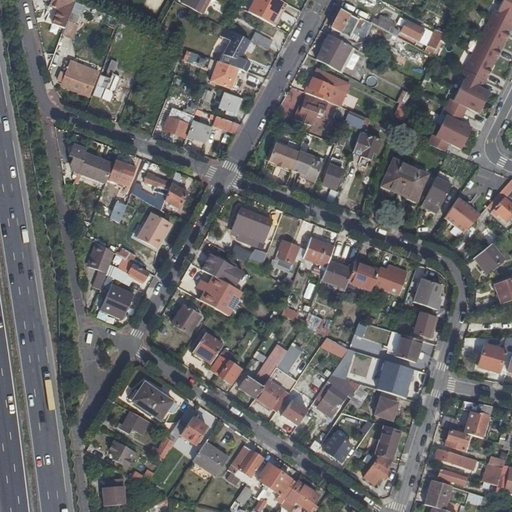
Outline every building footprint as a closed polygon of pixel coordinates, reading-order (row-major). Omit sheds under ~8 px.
[(52,0),(50,0),(48,9),(55,12),(50,25),(62,30),(63,26),(70,7),(52,0)] [(204,0),(183,0),(181,4),(198,12),(204,0)] [(283,2),(278,0),(253,0),(247,12),(272,24),(283,2)] [(494,10),(491,17),(511,28),(511,5),(503,1),(498,11),(494,10)] [(81,11),(70,7),(63,26),(74,29),(81,11)] [(351,49),(357,52),(363,40),(351,34),(355,28),(358,21),(340,11),(330,30),(331,30),(328,36),(328,37),(351,49)] [(511,28),(491,17),(482,36),(503,46),(511,28)] [(423,53),(434,59),(445,36),(434,30),(432,35),(400,20),(396,26),(403,29),(401,34),(372,19),(369,24),(415,48),(417,42),(427,46),(423,53)] [(358,21),(355,28),(362,31),(365,25),(358,21)] [(62,30),(59,37),(69,41),(74,29),(63,26),(62,30)] [(249,42),(224,29),(220,37),(230,42),(219,60),(243,70),(247,63),(240,60),(250,43),(249,42)] [(270,43),(253,33),(249,42),(250,43),(266,51),(270,43)] [(482,36),(473,54),(494,64),(503,46),(482,36)] [(316,61),(342,74),(345,69),(341,67),(351,49),(328,37),(316,61)] [(473,54),(464,71),(485,82),(494,64),(473,54)] [(60,82),(59,84),(88,95),(94,79),(92,79),(95,72),(68,62),(63,73),(60,72),(57,80),(60,82)] [(236,69),(217,62),(209,82),(224,88),(228,78),(232,80),(236,69)] [(115,66),(108,63),(105,73),(111,75),(115,66)] [(463,81),(458,91),(484,104),(490,93),(482,89),(485,82),(464,71),(460,79),(463,81)] [(98,76),(91,96),(108,103),(118,78),(111,75),(105,73),(103,78),(98,76)] [(228,78),(224,88),(228,90),(232,80),(228,78)] [(312,79),(305,94),(339,107),(345,94),(333,88),(321,83),(312,79)] [(144,89),(139,86),(128,113),(134,116),(144,89)] [(204,87),(199,102),(207,105),(210,95),(205,93),(207,88),(204,87)] [(450,99),(446,107),(464,116),(467,109),(479,115),(484,104),(458,91),(453,101),(450,99)] [(235,99),(222,94),(217,109),(230,114),(235,99)] [(302,101),(299,107),(314,112),(313,115),(317,116),(320,108),(317,106),(319,101),(303,95),(301,100),(302,101)] [(396,117),(405,121),(410,110),(401,106),(396,117)] [(296,112),(293,120),(308,126),(313,115),(314,112),(299,107),(297,112),(296,112)] [(446,116),(441,127),(466,139),(472,129),(460,123),(464,116),(446,107),(442,115),(446,116)] [(167,118),(162,131),(183,139),(192,116),(186,113),(182,124),(167,118)] [(345,115),(342,124),(360,131),(363,122),(345,115)] [(214,118),(212,127),(232,135),(237,126),(214,118)] [(191,122),(186,136),(205,143),(211,129),(191,122)] [(432,136),(427,145),(445,153),(449,145),(461,150),(466,139),(441,127),(435,138),(432,136)] [(338,133),(331,152),(337,155),(338,155),(345,136),(338,133)] [(359,134),(351,153),(358,156),(358,157),(367,161),(373,148),(376,149),(379,142),(359,134)] [(276,136),(266,162),(289,171),(297,152),(300,143),(291,139),(290,142),(276,136)] [(84,149),(69,143),(66,153),(69,155),(67,161),(69,172),(74,173),(82,153),(84,149)] [(289,171),(289,172),(297,175),(303,177),(302,180),(312,183),(313,183),(319,164),(309,160),(310,157),(297,152),(289,171)] [(82,153),(74,173),(102,184),(104,179),(109,164),(82,153)] [(328,167),(321,184),(334,189),(341,172),(336,171),(340,161),(329,157),(326,166),(328,167)] [(126,189),(133,166),(111,158),(109,164),(104,179),(126,189)] [(392,160),(380,188),(389,192),(396,195),(409,167),(392,160)] [(409,167),(396,195),(403,198),(414,203),(427,175),(409,167)] [(162,198),(167,184),(141,174),(138,182),(149,186),(147,191),(162,198)] [(435,179),(420,206),(436,214),(437,214),(450,187),(435,179)] [(507,184),(485,209),(488,212),(487,213),(493,219),(494,218),(503,227),(505,225),(503,223),(511,214),(511,209),(501,198),(511,187),(511,182),(510,181),(507,184)] [(139,185),(132,182),(127,195),(141,202),(144,197),(135,194),(139,185)] [(162,198),(161,200),(178,207),(185,192),(167,184),(162,198)] [(462,234),(475,215),(455,197),(440,218),(462,234)] [(403,198),(402,201),(413,206),(414,203),(403,198)] [(126,206),(115,202),(110,218),(119,223),(126,206)] [(237,211),(231,228),(254,237),(252,240),(260,243),(266,226),(259,224),(260,220),(237,211)] [(159,248),(169,227),(150,214),(138,237),(159,248)] [(231,228),(229,232),(238,235),(236,241),(246,244),(248,239),(252,240),(254,237),(231,228)] [(309,237),(301,257),(324,266),(326,262),(331,247),(309,237)] [(290,244),(280,240),(277,251),(279,252),(275,264),(288,268),(293,256),(294,257),(296,250),(288,247),(290,244)] [(111,254),(90,243),(85,259),(88,260),(85,268),(85,269),(95,272),(91,287),(97,290),(102,275),(105,269),(107,264),(111,254)] [(490,244),(474,258),(486,273),(502,261),(490,244)] [(118,248),(114,256),(128,263),(132,255),(118,248)] [(200,251),(196,261),(201,264),(206,254),(200,251)] [(264,256),(257,253),(252,269),(258,272),(264,256)] [(229,268),(206,255),(199,271),(210,277),(222,283),(229,268)] [(324,266),(319,280),(343,289),(345,283),(349,272),(326,262),(324,266)] [(349,272),(345,283),(368,293),(370,290),(377,272),(353,262),(349,272)] [(107,264),(105,269),(114,272),(116,268),(107,264)] [(130,264),(126,273),(141,281),(146,272),(130,264)] [(398,278),(400,272),(386,267),(384,272),(398,278)] [(105,269),(102,275),(111,279),(114,272),(105,269)] [(377,272),(370,290),(378,293),(379,290),(397,296),(405,274),(400,272),(398,278),(384,272),(377,270),(377,272)] [(222,283),(210,277),(196,300),(211,308),(224,316),(228,310),(225,308),(224,305),(229,297),(232,296),(235,298),(238,292),(222,283)] [(441,287),(421,280),(413,303),(437,311),(440,301),(437,299),(441,287)] [(511,281),(491,288),(498,306),(511,301),(511,281)] [(129,295),(107,284),(97,311),(114,318),(120,317),(129,295)] [(228,310),(235,298),(232,296),(229,297),(224,305),(225,308),(228,310)] [(181,306),(169,324),(185,335),(198,318),(181,306)] [(283,308),(281,317),(294,320),(296,311),(283,308)] [(315,329),(320,318),(307,313),(303,324),(315,329)] [(434,320),(420,316),(414,335),(428,339),(434,320)] [(361,340),(366,324),(358,321),(350,346),(379,355),(382,347),(361,340)] [(325,337),(328,330),(320,327),(317,333),(325,337)] [(220,346),(203,335),(191,354),(208,365),(220,346)] [(420,343),(401,336),(394,358),(413,364),(420,343)] [(339,360),(346,352),(325,340),(320,348),(339,360)] [(421,342),(419,351),(432,355),(435,346),(421,342)] [(483,347),(475,369),(497,376),(497,375),(502,377),(503,374),(509,356),(483,347)] [(280,358),(252,399),(266,410),(267,408),(272,413),(292,383),(279,374),(291,358),(284,352),(280,358)] [(280,358),(275,354),(253,385),(243,378),(236,388),(252,399),(280,358)] [(511,356),(509,356),(503,374),(511,375),(511,356)] [(216,358),(206,372),(215,378),(225,364),(216,358)] [(248,374),(256,363),(250,359),(242,369),(248,374)] [(225,364),(215,378),(227,386),(237,372),(225,364)] [(406,379),(389,373),(384,391),(401,396),(406,379)] [(329,376),(312,400),(319,403),(314,409),(328,419),(345,394),(350,398),(355,391),(358,387),(329,376)] [(361,380),(359,387),(372,392),(376,380),(368,377),(367,382),(361,380)] [(141,381),(126,403),(155,422),(168,401),(169,400),(141,381)] [(348,401),(353,405),(361,395),(355,391),(350,398),(348,401)] [(396,399),(378,394),(370,419),(387,424),(396,399)] [(303,412),(287,402),(277,417),(293,427),(303,412)] [(470,407),(459,404),(456,414),(466,417),(470,407)] [(479,409),(470,407),(466,417),(461,436),(469,438),(479,409)] [(485,419),(487,411),(479,409),(469,438),(477,441),(485,419)] [(143,422),(126,413),(114,433),(123,438),(128,430),(136,435),(143,422)] [(456,420),(441,416),(437,428),(452,433),(456,420)] [(511,432),(511,416),(509,416),(503,436),(506,437),(503,445),(495,442),(493,446),(507,450),(511,432)] [(190,417),(177,435),(191,445),(203,427),(190,417)] [(489,420),(485,419),(477,441),(482,442),(489,420)] [(395,434),(380,429),(371,457),(374,458),(387,462),(395,434)] [(174,438),(160,431),(158,436),(162,438),(153,451),(148,448),(144,454),(158,461),(174,438)] [(446,434),(441,447),(459,452),(463,439),(446,434)] [(331,437),(320,453),(336,463),(337,464),(347,448),(347,447),(331,437)] [(109,442),(103,452),(114,457),(111,462),(123,468),(131,454),(109,442)] [(202,443),(189,461),(211,476),(223,458),(202,443)] [(259,460),(240,446),(224,471),(237,480),(240,475),(245,479),(259,460)] [(435,451),(432,459),(460,468),(461,465),(470,468),(472,463),(435,451)] [(387,462),(374,458),(360,479),(370,485),(375,479),(379,482),(385,473),(380,470),(387,462)] [(263,463),(253,479),(264,487),(275,472),(263,463)] [(511,469),(504,467),(496,494),(511,496),(511,469)] [(125,479),(128,475),(117,468),(115,473),(125,479)] [(435,470),(432,478),(460,486),(462,479),(435,470)] [(499,472),(494,470),(488,487),(494,489),(499,472)] [(128,475),(125,479),(140,487),(144,481),(129,472),(128,475)] [(275,472),(264,487),(281,498),(291,483),(275,472)] [(95,488),(97,506),(119,505),(117,479),(101,480),(102,488),(95,488)] [(439,511),(447,489),(427,482),(420,506),(426,508),(437,511),(439,511)] [(281,498),(280,499),(288,505),(290,501),(302,510),(300,511),(298,511),(297,511),(310,511),(312,510),(306,506),(312,496),(313,496),(294,483),(293,485),(291,483),(281,498)] [(241,506),(252,492),(244,486),(234,500),(241,506)] [(479,499),(476,505),(487,508),(489,502),(479,499)]
